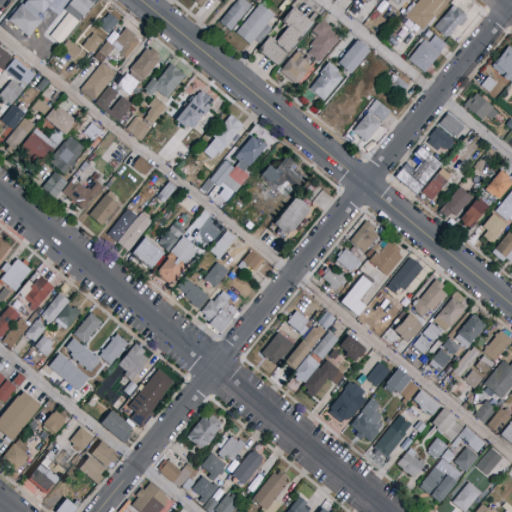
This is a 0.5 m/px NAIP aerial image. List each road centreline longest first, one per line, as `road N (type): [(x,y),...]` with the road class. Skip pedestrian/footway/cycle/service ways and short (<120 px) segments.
road 1 (residential): [(511,4),(98,511)]
road 2 (tertiary): [(0,191),(387,511)]
road 3 (secondary): [(141,0),(511,305)]
